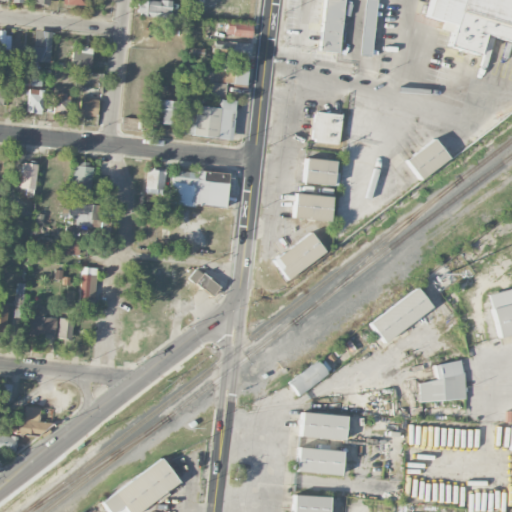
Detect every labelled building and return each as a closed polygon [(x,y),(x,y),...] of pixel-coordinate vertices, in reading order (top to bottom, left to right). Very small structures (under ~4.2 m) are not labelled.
[(137,0),(137,16),(173,17),(174,1),(140,0),(137,0)] [(323,0),(318,50),(337,52),(342,0),(323,0)] [(363,0),(357,54),(377,56),(382,1),(371,0),(363,0)] [(511,0),(431,0),(427,17),(452,24),(447,46),(477,54),(482,35),(511,42),(511,0)] [(232,37),(251,37),(251,24),(232,23),(232,37)] [(37,56),(50,57),(51,32),(38,31),(37,56)] [(249,56),(250,42),(213,40),(212,54),(249,56)] [(69,67),(89,70),(92,49),(72,46),(69,67)] [(206,60),(204,80),(231,82),(233,62),(206,60)] [(232,84),(245,85),(248,65),(235,63),(232,84)] [(223,98),(225,84),(199,80),(196,94),(223,98)] [(40,114),(42,90),(28,88),(26,112),(40,114)] [(53,113),(67,114),(68,93),(53,92),(53,113)] [(96,116),(97,98),(79,97),(78,115),(96,116)] [(181,134),(231,139),(234,101),(219,99),(218,108),(184,104),(181,134)] [(175,124),(175,100),(153,100),(152,112),(160,113),(160,124),(175,124)] [(340,115),(312,112),(309,141),(337,144),(340,115)] [(397,149),(417,179),(447,160),(433,138),(421,146),(415,137),(397,149)] [(337,186),(338,172),(333,172),(334,161),(304,157),(301,182),(337,186)] [(25,196),(34,197),(35,163),(21,163),(20,188),(25,188),(25,196)] [(73,163),(71,191),(90,192),(92,164),(73,163)] [(143,192),(160,195),(164,171),(147,168),(143,192)] [(227,174),(171,169),(168,202),(224,207),(227,174)] [(329,220),(330,196),(293,194),(292,218),(329,220)] [(76,219),(75,225),(96,226),(97,204),(68,202),(67,218),(76,219)] [(73,227),(65,227),(62,254),(77,255),(79,239),(72,238),(73,227)] [(324,252),(309,232),(271,260),(286,280),(324,252)] [(95,267),(80,267),(79,299),(94,300),(95,267)] [(218,285),(194,269),(187,279),(211,295),(218,285)] [(14,305),(22,306),(24,283),(16,282),(14,305)] [(368,323),(382,343),(430,307),(415,287),(368,323)] [(511,287),(487,293),(497,337),(511,333),(511,287)] [(55,317),(24,315),(23,333),(54,335),(55,317)] [(73,320),(58,318),(56,338),(71,340),(73,320)] [(330,372),(321,358),(286,381),(295,395),(330,372)] [(464,399),(461,361),(433,363),(435,381),(417,382),(419,402),(464,399)] [(0,398),(9,399),(10,383),(0,382),(0,398)] [(23,420),(16,420),(16,433),(47,434),(47,421),(38,421),(38,407),(23,407),(23,420)] [(343,439),(344,415),(300,413),(298,437),(343,439)] [(339,474),(340,450),(296,448),(295,472),(339,474)] [(100,501),(107,511),(135,511),(162,493),(177,482),(160,458),(100,501)] [(326,511),(327,496),(292,495),(291,511),(326,511)]
